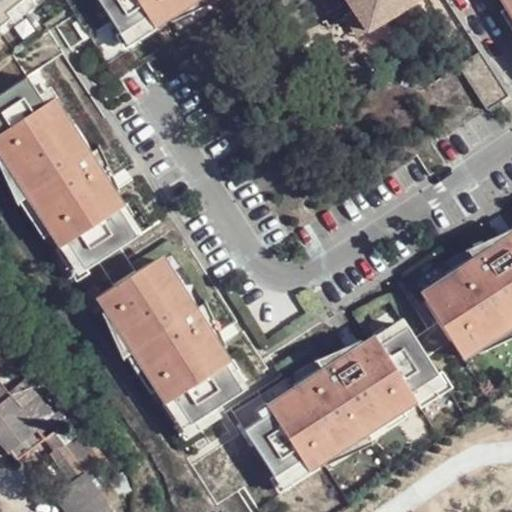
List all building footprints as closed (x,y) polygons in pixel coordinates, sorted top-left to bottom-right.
[(0,0),(0,23),(9,16),(5,11),(18,0),(0,0)] [(18,0),(5,11),(9,16),(13,20),(35,1),(34,0),(18,0)] [(98,0),(121,35),(148,18),(155,29),(184,10),(181,7),(181,6),(191,0),(98,0)] [(184,10),(170,19),(173,23),(216,4),(213,0),(191,0),(181,6),(184,10)] [(415,0),(347,0),(354,10),(367,31),(415,0)] [(511,0),(498,0),(504,8),(511,20),(511,0)] [(511,20),(504,8),(498,12),(511,34),(511,20)] [(121,35),(117,38),(126,51),(157,31),(155,29),(148,18),(121,35)] [(505,96),(478,51),(455,65),(484,110),(505,96)] [(82,269),(132,236),(115,209),(120,206),(111,192),(86,156),(82,158),(65,132),(68,129),(49,101),(41,106),(24,79),(0,94),(0,160),(6,170),(9,167),(42,219),(39,220),(47,232),(74,274),(82,269)] [(68,129),(65,132),(82,158),(86,156),(89,154),(71,128),(68,129)] [(89,154),(86,156),(111,192),(115,190),(96,149),(89,154)] [(15,201),(26,194),(9,167),(6,170),(0,160),(0,173),(13,202),(15,201)] [(42,219),(26,194),(15,201),(39,238),(47,232),(39,220),(42,219)] [(467,254),(469,257),(507,232),(505,228),(463,247),(467,254)] [(511,229),(507,232),(469,257),(472,261),(446,278),(447,280),(452,286),(440,294),(435,287),(420,296),(457,355),(473,345),(470,341),(508,316),(511,313),(511,229)] [(74,274),(56,247),(52,249),(72,281),(84,273),(82,269),(74,274)] [(442,270),(446,278),(472,261),(469,257),(467,254),(442,270)] [(186,422),(237,389),(220,362),(225,360),(216,346),(192,309),(187,311),(170,285),(168,286),(151,259),(93,297),(102,311),(111,324),(113,323),(130,349),(146,374),(145,375),(153,387),(162,402),(169,396),(186,422)] [(177,280),(170,285),(187,311),(194,306),(177,280)] [(452,286),(447,280),(435,287),(440,294),(452,286)] [(201,302),(192,309),(216,346),(220,343),(201,302)] [(121,354),(130,349),(113,323),(111,324),(102,311),(99,314),(117,357),(121,354)] [(511,322),(508,316),(470,341),(473,345),(475,348),(511,332),(511,322)] [(412,396),(438,380),(423,356),(404,327),(378,344),(376,341),(362,349),(324,373),(326,378),(300,395),(296,388),(268,406),(274,415),(248,432),(277,478),(303,461),(310,472),(339,454),(336,450),(363,433),(400,410),(403,414),(417,405),(412,396)] [(376,341),(378,344),(387,337),(383,331),(374,338),(376,341)] [(9,368),(19,361),(25,357),(6,332),(0,336),(0,367),(6,363),(9,368)] [(322,371),(324,373),(362,349),(359,345),(317,364),(322,371)] [(146,392),(153,387),(145,375),(146,374),(130,349),(121,354),(146,392)] [(423,356),(438,380),(412,396),(417,405),(419,407),(453,385),(431,350),(423,356)] [(225,360),(220,362),(227,372),(234,368),(228,358),(225,360)] [(296,388),(300,395),(326,378),(324,373),(322,371),(296,388)] [(214,416),(209,408),(186,422),(169,396),(162,402),(159,403),(181,438),(214,416)] [(10,397),(0,403),(0,443),(15,463),(52,435),(63,450),(70,459),(79,470),(82,474),(97,495),(105,490),(114,483),(86,447),(78,437),(73,442),(44,406),(27,418),(10,397)] [(403,414),(400,410),(363,433),(369,444),(407,420),(403,414)] [(339,454),(326,463),(328,467),(371,447),(369,444),(363,433),(336,450),(339,454)] [(70,459),(64,463),(75,478),(82,474),(79,470),(70,459)] [(277,478),(273,481),(281,494),(312,475),(310,472),(303,461),(277,478)] [(82,474),(60,491),(75,511),(97,495),(82,474)] [(100,511),(114,502),(105,490),(97,495),(75,511),(100,511)]
